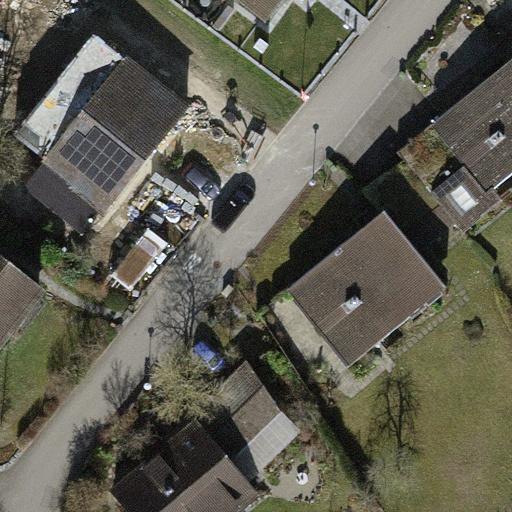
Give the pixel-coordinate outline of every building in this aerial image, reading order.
[(241,0),(272,24),(290,0),(241,0)] [(123,53),(39,159),(101,208),(185,102),(123,53)] [(511,177),(511,61),(433,131),(491,196),(511,177)] [(448,280),(381,208),(288,294),(354,366),(448,280)] [(0,249),(0,343),(45,282),(0,249)] [(238,379),(92,496),(104,511),(255,511),(310,469),(238,379)]
